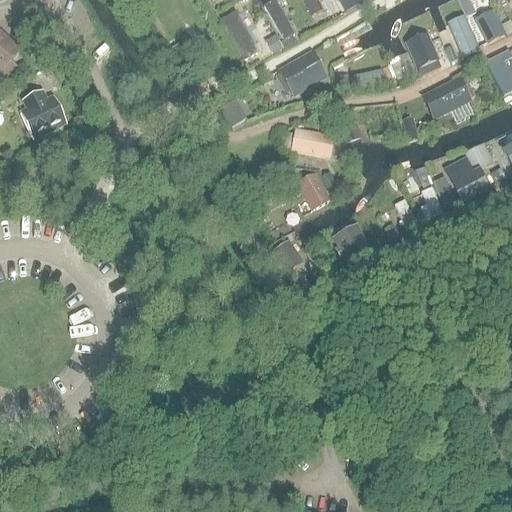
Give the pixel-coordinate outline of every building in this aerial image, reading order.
[(317,0),(302,0),(311,17),(323,11),(317,0)] [(334,0),(343,14),(367,0),(334,0)] [(274,3),(264,9),(283,43),(293,37),(274,3)] [(255,55),(233,15),(220,22),(242,62),(255,55)] [(492,17),(476,25),(487,46),(503,38),(492,17)] [(0,33),(0,72),(8,79),(16,68),(11,64),(21,52),(0,33)] [(427,36),(404,46),(416,74),(439,64),(427,36)] [(275,39),(268,43),(275,55),(282,51),(275,39)] [(291,39),(281,45),(284,49),(294,44),(291,39)] [(450,49),(444,52),(450,65),(456,63),(450,49)] [(499,59),(503,65),(511,61),(508,54),(499,59)] [(278,74),(294,102),(327,83),(311,55),(278,74)] [(511,84),(502,66),(499,60),(485,67),(502,101),(511,95),(511,84)] [(15,73),(20,83),(31,77),(26,67),(15,73)] [(351,80),(354,96),(386,90),(383,74),(351,80)] [(347,79),(334,80),(336,96),(348,95),(347,79)] [(456,128),(473,119),(467,108),(471,106),(459,81),(422,100),(434,125),(450,116),(456,128)] [(36,138),(63,125),(53,103),(45,107),(41,98),(26,105),(31,114),(25,116),(36,138)] [(219,110),(229,127),(243,119),(234,102),(219,110)] [(350,112),(335,117),(345,144),(360,138),(350,112)] [(412,121),(402,123),(407,144),(417,142),(412,121)] [(335,140),(296,133),(291,155),(331,162),(335,140)] [(511,149),(503,154),(511,172),(511,149)] [(462,203),(487,191),(478,175),(471,179),(463,165),(447,174),(462,203)] [(500,171),(490,176),(496,187),(506,182),(500,171)] [(315,177),(296,188),(292,179),(281,185),(290,201),(300,196),(310,215),(330,204),(315,177)] [(444,216),(431,190),(421,195),(427,209),(422,212),(428,225),(444,216)] [(393,227),(384,232),(390,243),(398,239),(393,227)] [(357,228),(332,241),(347,269),(372,256),(357,228)] [(305,269),(291,245),(273,255),(287,279),(290,277),(303,270),(305,269)] [(295,286),(308,278),(303,270),(290,277),(295,286)]
